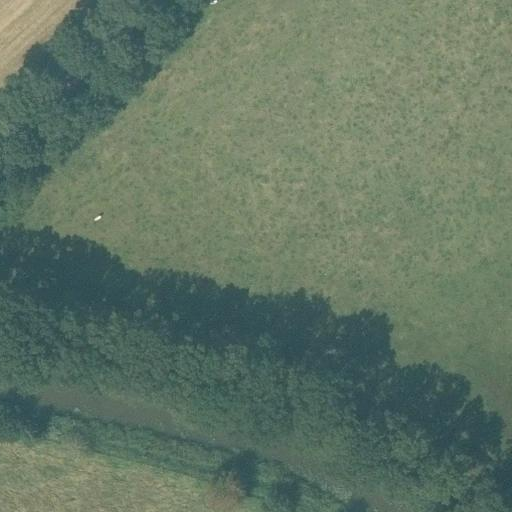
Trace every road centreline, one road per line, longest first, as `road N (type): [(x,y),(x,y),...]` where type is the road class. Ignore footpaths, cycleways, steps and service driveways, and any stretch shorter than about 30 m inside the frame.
road 1 (track): [(468,511),(363,433),(192,372),(0,318)]
road 2 (unclassified): [(0,149),(151,0)]
